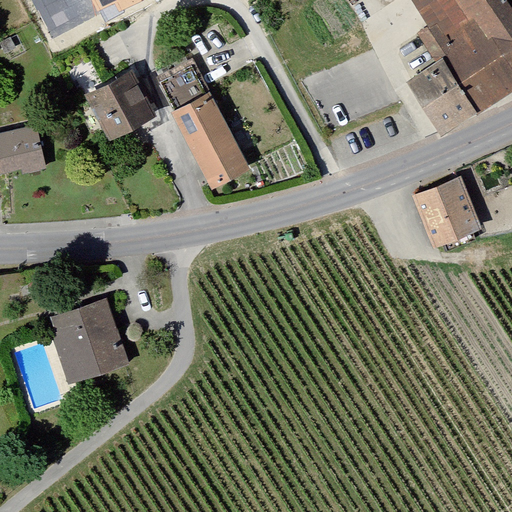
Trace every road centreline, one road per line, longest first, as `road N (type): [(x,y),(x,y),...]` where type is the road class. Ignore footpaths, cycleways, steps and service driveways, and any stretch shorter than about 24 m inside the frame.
road 1 (tertiary): [(511,124),(339,196),(254,220),(175,235),(0,246)]
road 2 (track): [(9,511),(179,369),(186,341),(175,235)]
